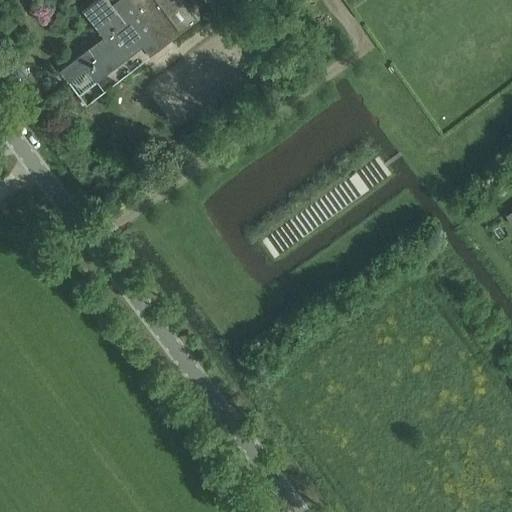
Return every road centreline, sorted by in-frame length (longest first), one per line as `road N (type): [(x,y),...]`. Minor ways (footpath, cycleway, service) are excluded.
road 1 (unclassified): [(295,511),(0,122)]
road 2 (track): [(90,242),(351,57),(355,38),(329,0)]
